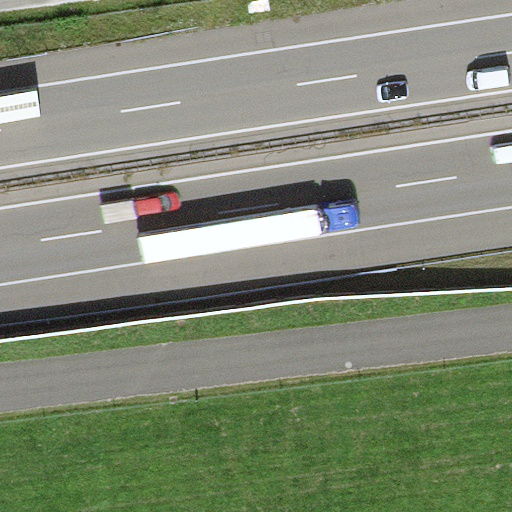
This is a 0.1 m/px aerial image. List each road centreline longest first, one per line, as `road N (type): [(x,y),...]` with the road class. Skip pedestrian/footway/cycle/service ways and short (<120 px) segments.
road 1 (motorway): [(0,246),(511,168)]
road 2 (motorway): [(511,52),(0,129)]
road 3 (unclassified): [(0,392),(511,323)]
